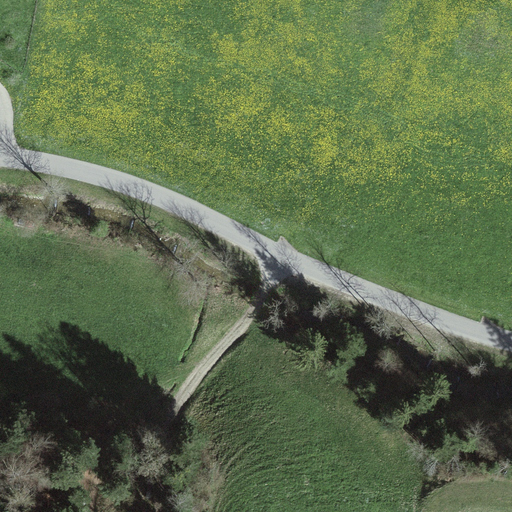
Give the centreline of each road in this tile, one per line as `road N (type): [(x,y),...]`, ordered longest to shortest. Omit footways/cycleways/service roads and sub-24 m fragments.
road 1 (unclassified): [(0,156),(141,189),(352,286),(511,341)]
road 2 (track): [(277,253),(253,310),(207,364),(154,392),(118,431),(99,469),(91,511)]
road 3 (track): [(164,511),(169,420),(207,364)]
